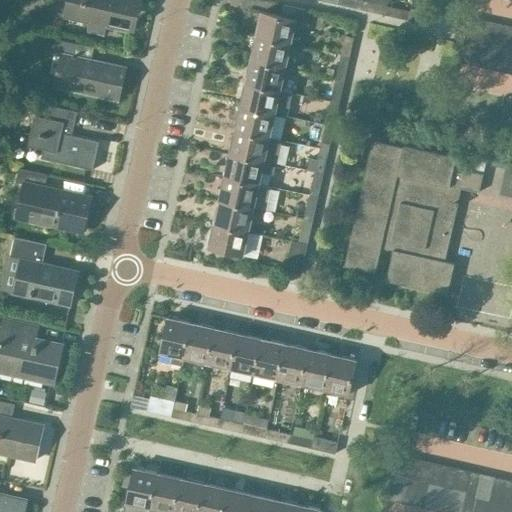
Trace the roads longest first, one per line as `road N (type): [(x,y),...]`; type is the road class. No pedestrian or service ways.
road 1 (residential): [(117,268),(511,355)]
road 2 (residential): [(117,268),(178,0)]
road 3 (residential): [(63,511),(117,268)]
